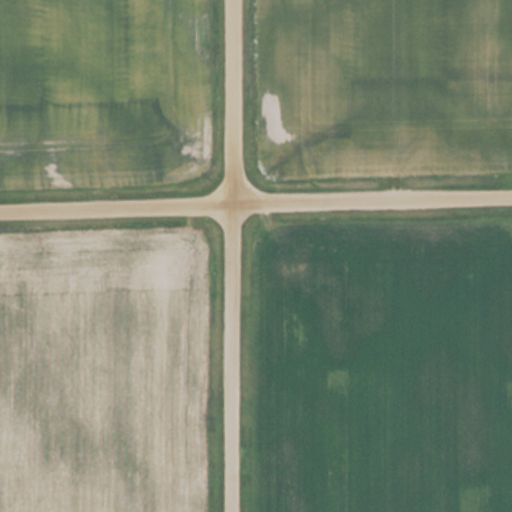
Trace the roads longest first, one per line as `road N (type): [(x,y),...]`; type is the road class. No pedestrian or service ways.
road 1 (residential): [(511,196),(0,210)]
road 2 (residential): [(233,511),(233,0)]
